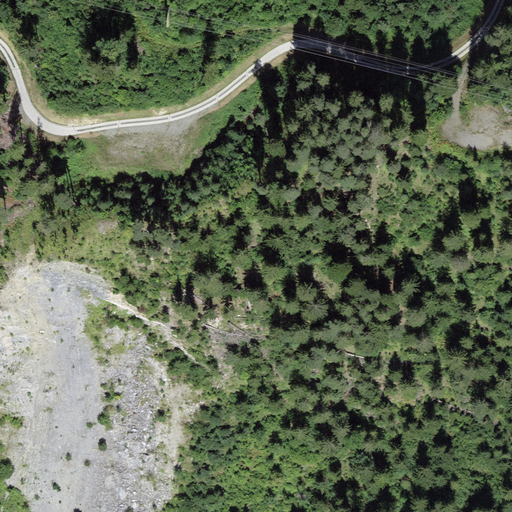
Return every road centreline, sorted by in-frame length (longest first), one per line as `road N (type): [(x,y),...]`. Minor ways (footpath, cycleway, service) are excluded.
road 1 (track): [(0,45),(39,120),(87,129),(167,119),(205,105),(306,40),(400,70),(436,65),(487,33)]
road 2 (track): [(487,33),(458,82),(448,134),(461,149),(511,151)]
